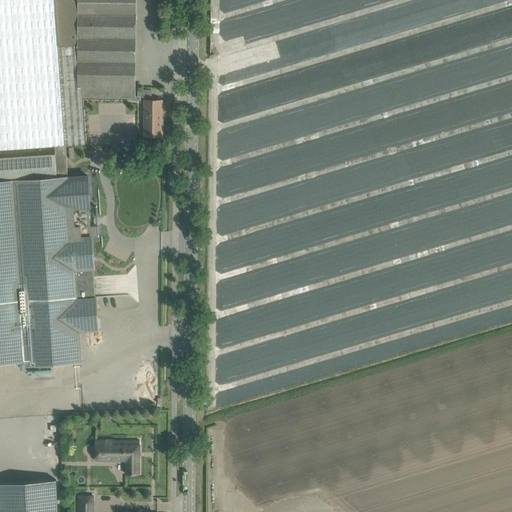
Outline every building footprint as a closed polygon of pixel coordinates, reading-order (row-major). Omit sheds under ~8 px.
[(0,0),(0,149),(56,146),(66,145),(86,143),(83,99),(78,99),(78,45),(59,46),(56,0),(0,0)] [(141,96),(138,96),(136,96),(136,0),(78,0),(78,9),(78,45),(78,99),(83,99),(131,98),(131,100),(141,100),(141,96)] [(145,135),(152,135),(162,135),(162,100),(145,100),(145,135)] [(66,145),(56,146),(56,153),(0,157),(0,363),(26,362),(27,366),(83,362),(81,332),(100,330),(98,296),(96,296),(94,269),(96,269),(94,235),(75,236),(70,176),(68,176),(66,145)] [(140,474),(140,440),(96,440),(96,461),(126,461),(126,474),(140,474)] [(0,485),(0,511),(61,511),(60,482),(0,485)] [(93,511),(94,496),(79,496),(78,511),(93,511)]
